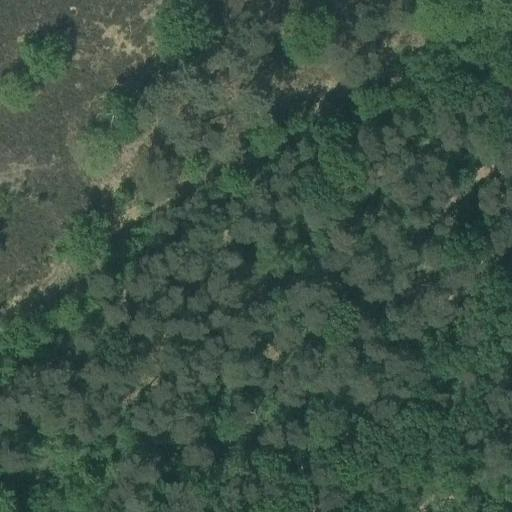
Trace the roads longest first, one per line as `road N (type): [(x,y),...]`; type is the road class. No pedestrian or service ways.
road 1 (track): [(0,336),(139,219),(194,185),(511,58)]
road 2 (track): [(511,144),(104,511)]
road 3 (track): [(511,378),(498,306),(458,197)]
